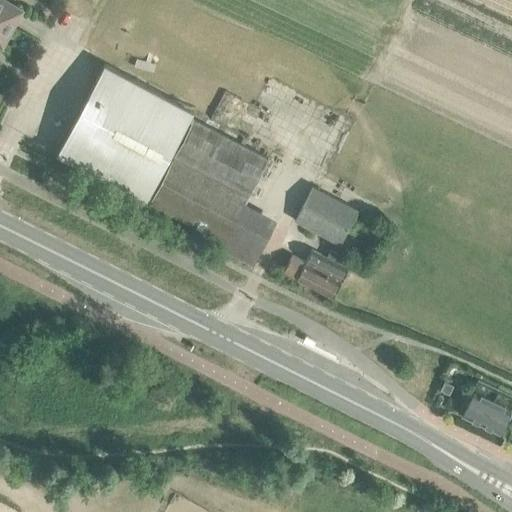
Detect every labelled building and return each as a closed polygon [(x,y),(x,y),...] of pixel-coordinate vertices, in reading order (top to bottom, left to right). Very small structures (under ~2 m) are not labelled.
[(0,0),(0,37),(4,39),(19,9),(20,8),(3,0),(0,0)] [(224,242),(220,249),(252,266),(277,219),(245,202),(268,157),(193,118),(174,154),(171,152),(193,110),(104,63),(56,153),(73,161),(224,242)] [(358,210),(312,185),(293,220),(339,244),(358,210)] [(330,249),(326,257),(311,249),(305,261),(292,255),(283,271),(296,278),(332,297),(347,268),(345,266),(349,258),(330,249)] [(496,389),(479,381),(475,390),(474,390),(462,415),(499,433),(511,407),(511,404),(511,396),(498,390),(499,388),(497,388),(496,389)] [(446,395),(451,386),(443,382),(439,391),(446,395)]
